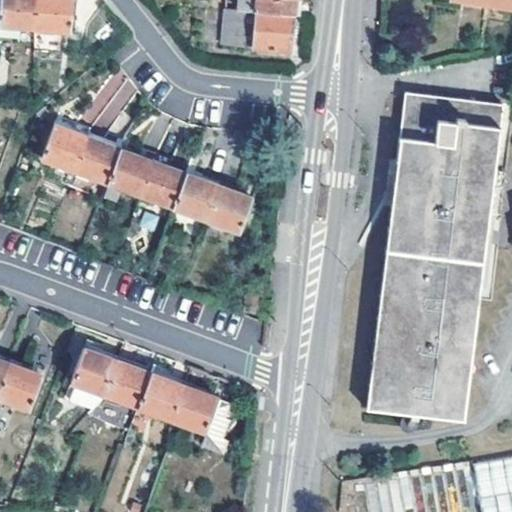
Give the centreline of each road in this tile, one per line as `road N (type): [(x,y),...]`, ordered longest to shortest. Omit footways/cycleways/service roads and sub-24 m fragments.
road 1 (residential): [(0,276),(298,385)]
road 2 (tertiary): [(298,385),(332,96)]
road 3 (residential): [(332,96),(205,85),(177,74),(121,0)]
road 4 (unknown): [(295,413),(333,433),(459,434),(502,420),(511,392)]
road 5 (tertiary): [(298,385),(285,511)]
